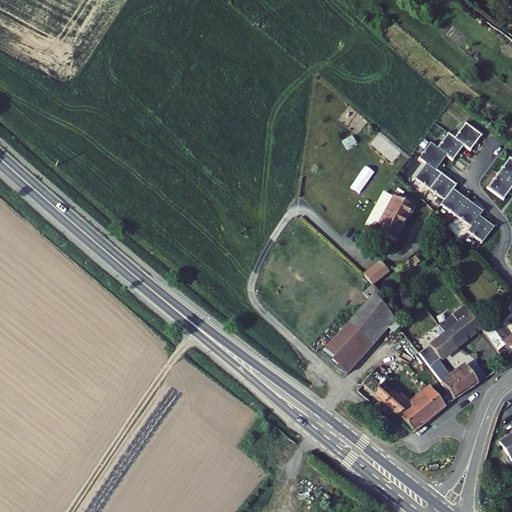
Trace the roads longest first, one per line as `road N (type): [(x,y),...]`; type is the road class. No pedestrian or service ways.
road 1 (unclassified): [(476,438),(450,429),(408,439),(260,308),(252,283),(291,209)]
road 2 (primary): [(435,501),(155,293)]
road 3 (primary): [(155,293),(411,511)]
road 4 (track): [(194,331),(69,511)]
road 5 (primary): [(0,158),(155,293)]
road 6 (residential): [(511,276),(499,258),(505,222),(472,183),(495,144)]
